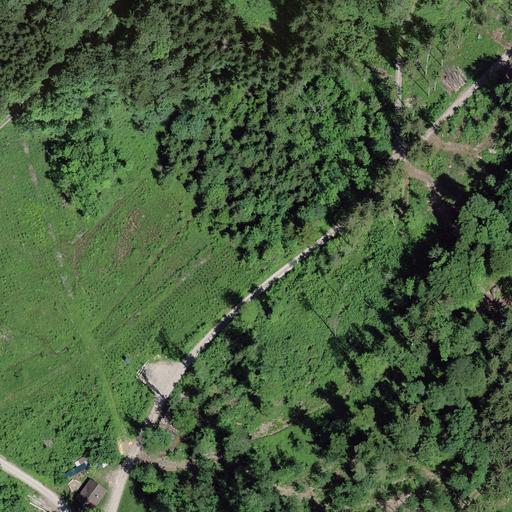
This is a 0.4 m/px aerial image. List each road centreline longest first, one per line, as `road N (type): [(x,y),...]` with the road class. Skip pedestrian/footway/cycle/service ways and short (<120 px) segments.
road 1 (track): [(511,53),(392,156),(197,351),(143,435),(112,511)]
road 2 (track): [(0,127),(115,0)]
road 3 (track): [(392,156),(399,54),(414,0)]
